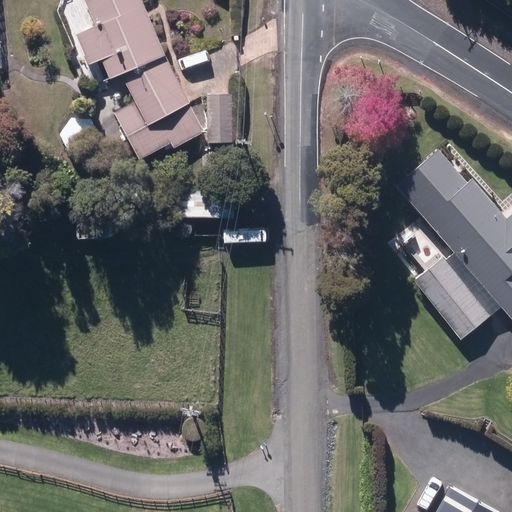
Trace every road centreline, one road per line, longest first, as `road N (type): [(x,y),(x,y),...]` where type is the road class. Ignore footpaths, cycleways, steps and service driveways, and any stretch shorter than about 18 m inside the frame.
road 1 (unknown): [(307,476),(159,496),(0,482)]
road 2 (residential): [(307,511),(306,242)]
road 3 (unclassified): [(306,242),(305,0)]
road 4 (unclassified): [(511,95),(360,0)]
